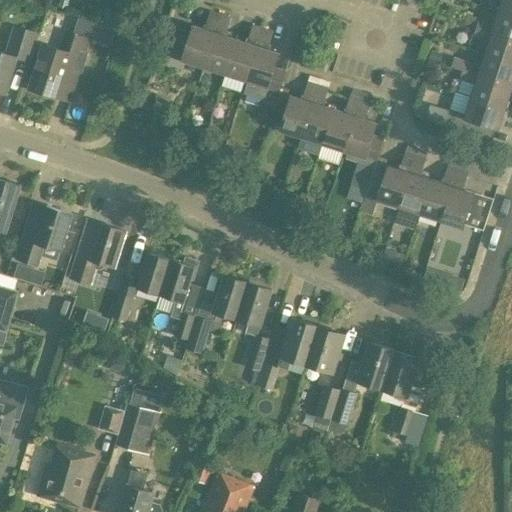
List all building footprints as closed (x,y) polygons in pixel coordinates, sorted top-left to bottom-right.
[(511,0),(502,0),(498,12),(511,16),(511,0)] [(477,29),(511,40),(511,16),(498,12),(494,26),(479,21),(477,29)] [(181,64),(203,71),(220,19),(210,15),(205,32),(193,28),(191,35),(179,32),(172,54),(183,57),(181,64)] [(475,29),(478,20),(467,17),(464,25),(470,27),(475,29)] [(68,102),(88,41),(90,42),(96,25),(76,19),(71,35),(66,34),(61,51),(44,46),(29,90),(68,102)] [(220,19),(203,71),(225,78),(236,42),(225,39),(230,22),(220,19)] [(0,92),(4,94),(15,60),(30,64),(40,34),(13,26),(5,54),(0,52),(0,92)] [(236,42),(225,78),(246,85),(263,32),(253,29),(247,46),(236,42)] [(474,37),(489,42),(484,55),(511,63),(511,40),(477,29),(474,37)] [(274,36),(263,32),(246,85),(241,99),(260,105),(263,103),(268,90),(279,93),(286,71),(275,68),(279,56),(268,53),(274,36)] [(442,55),(431,52),(428,60),(439,63),(442,55)] [(480,68),(466,63),(463,72),(511,87),(511,63),(484,55),(480,68)] [(439,64),(429,60),(426,69),(436,72),(439,64)] [(460,80),(475,84),(471,98),(507,110),(511,94),(511,87),(463,72),(460,80)] [(279,134),(301,141),(318,88),(309,85),(303,101),(291,97),(279,134)] [(319,158),(322,148),(334,111),(323,108),(329,91),(318,88),(301,141),(298,151),(319,158)] [(334,111),(322,148),(344,155),(361,101),(351,98),(345,115),(334,111)] [(471,98),(465,116),(432,105),(431,108),(433,111),(429,114),(427,121),(467,134),(471,122),(500,131),(507,110),(471,98)] [(371,104),(361,101),(344,155),(366,162),(368,156),(378,160),(384,139),(374,136),(378,125),(366,122),(371,104)] [(259,156),(225,145),(220,160),(253,171),(259,156)] [(377,164),(362,212),(373,215),(377,203),(398,210),(416,155),(406,152),(400,171),(377,164)] [(416,155),(398,210),(420,217),(432,181),(420,177),(426,158),(425,158),(416,155)] [(432,181),(420,217),(442,224),(460,169),(450,166),(448,165),(442,184),(432,181)] [(460,169),(442,224),(463,231),(465,226),(484,232),(494,201),(464,191),(470,172),(468,172),(460,169)] [(0,230),(5,232),(20,185),(0,178),(0,230)] [(293,193),(287,203),(300,212),(304,200),(307,194),(302,191),(299,196),(293,193)] [(61,250),(72,215),(46,206),(34,202),(23,237),(16,258),(36,265),(43,244),(61,250)] [(114,267),(126,231),(101,223),(88,219),(70,278),(91,284),(98,262),(114,267)] [(385,249),(381,262),(399,270),(404,255),(385,249)] [(137,287),(159,294),(171,258),(148,251),(137,287)] [(183,262),(171,258),(159,294),(175,299),(170,317),(181,320),(183,313),(180,312),(190,279),(192,280),(198,262),(184,257),(183,262)] [(18,264),(14,277),(28,281),(32,268),(18,264)] [(440,273),(426,268),(422,281),(436,285),(440,273)] [(213,312),(236,319),(247,282),(224,275),(213,312)] [(448,275),(444,287),(458,292),(461,279),(448,275)] [(247,282),(236,319),(249,323),(246,334),(256,337),(247,367),(260,371),(270,339),(257,336),(260,326),(258,326),(269,289),(247,282)] [(0,329),(6,332),(17,292),(0,287),(0,329)] [(121,293),(113,317),(125,321),(133,297),(121,293)] [(176,337),(187,341),(195,316),(183,313),(181,320),(176,337)] [(186,350),(203,354),(212,321),(196,317),(186,350)] [(287,369),(290,359),(306,364),(318,326),(291,317),(281,349),(270,345),(265,361),(265,362),(258,384),(272,388),(279,367),(287,369)] [(328,386),(345,334),(318,326),(306,364),(321,369),(317,384),(325,386),(317,413),(331,417),(339,390),(328,386)] [(358,382),(382,389),(394,350),(370,342),(358,382)] [(419,357),(394,350),(382,389),(407,397),(419,357)] [(0,441),(6,443),(13,417),(19,419),(28,387),(3,380),(0,389),(0,441)] [(129,404),(160,413),(164,397),(134,388),(129,404)] [(346,425),(355,395),(342,391),(333,420),(346,425)] [(116,446),(149,456),(161,413),(160,413),(129,404),(128,404),(116,446)] [(99,430),(118,435),(125,412),(105,407),(99,430)] [(207,485),(225,442),(222,441),(226,432),(232,435),(233,431),(236,432),(237,428),(252,435),(256,427),(223,410),(192,478),(207,485)] [(407,436),(414,414),(401,410),(394,432),(407,436)] [(79,506),(93,455),(57,445),(50,468),(46,466),(38,495),(60,501),(60,500),(79,506)] [(161,511),(162,511),(159,506),(150,504),(154,492),(141,488),(145,474),(132,470),(127,484),(126,483),(120,501),(122,502),(119,511),(161,511)] [(201,511),(243,511),(254,485),(218,471),(201,511)] [(314,511),(318,500),(298,493),(291,511),(314,511)]
